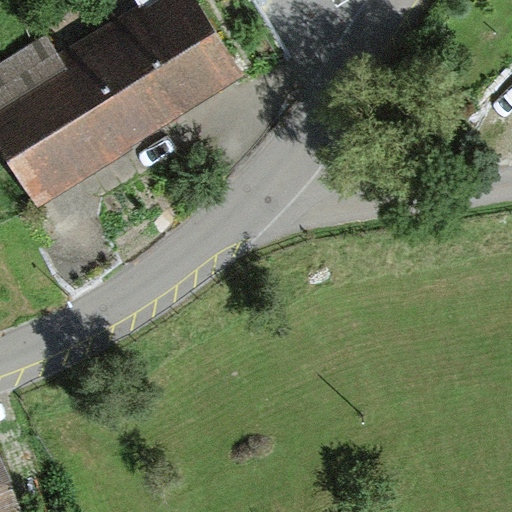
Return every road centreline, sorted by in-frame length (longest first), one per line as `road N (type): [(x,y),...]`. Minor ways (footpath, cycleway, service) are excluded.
road 1 (residential): [(0,351),(129,297),(215,241),(280,176)]
road 2 (unclassified): [(511,175),(312,201),(280,176)]
road 3 (residential): [(280,176),(399,0)]
